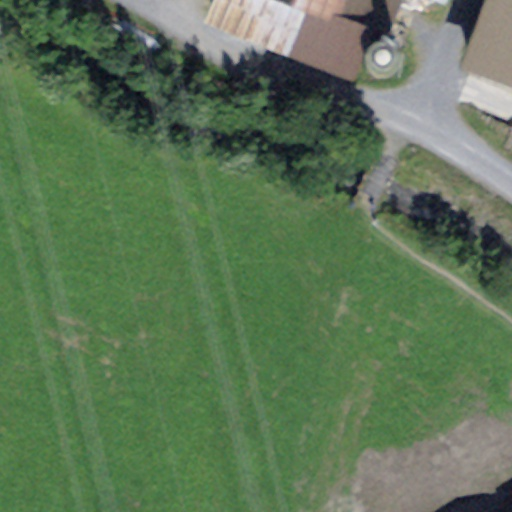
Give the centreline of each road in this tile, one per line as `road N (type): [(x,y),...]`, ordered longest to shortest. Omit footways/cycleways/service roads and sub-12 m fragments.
road 1 (track): [(388,120),(97,0)]
road 2 (track): [(511,195),(388,120)]
